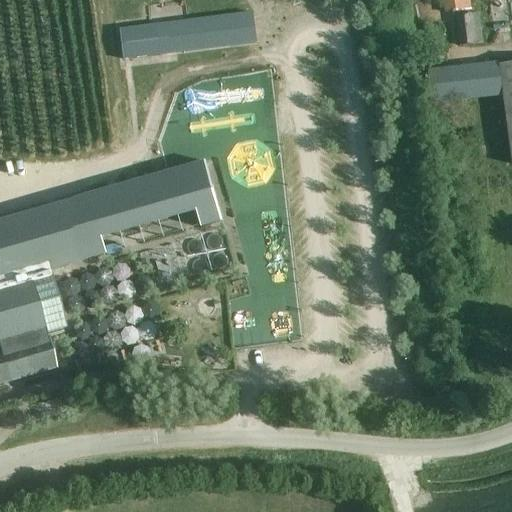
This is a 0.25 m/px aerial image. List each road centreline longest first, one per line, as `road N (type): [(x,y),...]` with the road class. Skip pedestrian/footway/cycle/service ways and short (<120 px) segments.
road 1 (unclassified): [(155,437),(454,447),(511,426)]
road 2 (residential): [(0,465),(155,437)]
